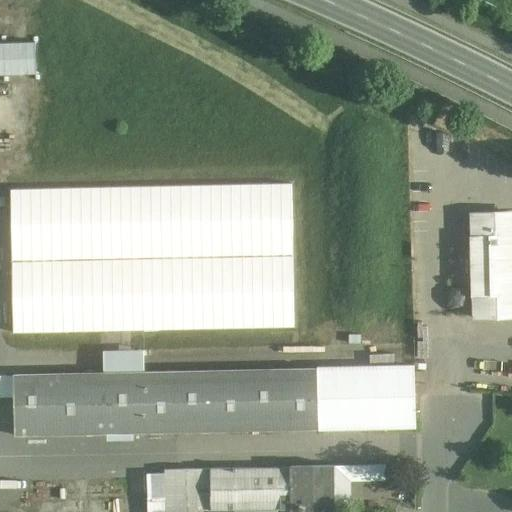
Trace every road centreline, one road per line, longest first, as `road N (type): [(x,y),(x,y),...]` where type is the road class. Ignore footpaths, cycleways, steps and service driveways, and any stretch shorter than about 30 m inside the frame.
road 1 (primary): [(332,0),(511,85)]
road 2 (unclassified): [(447,387),(435,511)]
